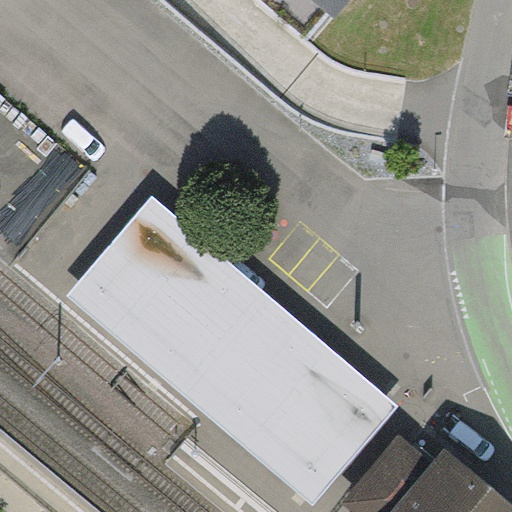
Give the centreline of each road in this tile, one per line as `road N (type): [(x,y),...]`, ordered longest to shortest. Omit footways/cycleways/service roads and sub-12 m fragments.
road 1 (residential): [(64,0),(362,242),(419,270),(485,267)]
road 2 (residential): [(511,8),(482,155),(485,267)]
